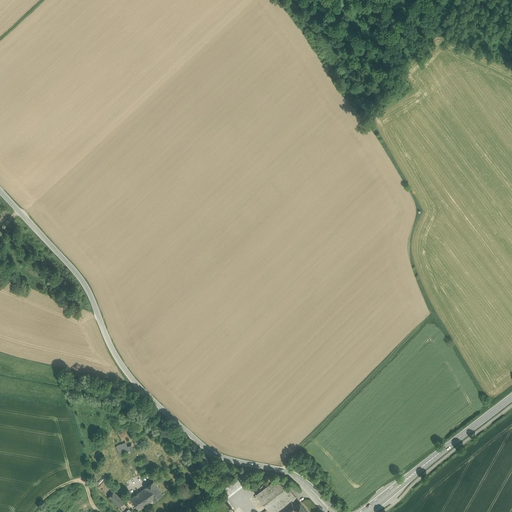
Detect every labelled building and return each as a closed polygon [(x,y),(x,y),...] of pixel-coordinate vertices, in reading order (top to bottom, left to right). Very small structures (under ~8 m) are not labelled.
[(127,446),(118,451),(120,455),(129,450),(127,446)] [(238,475),(219,489),(225,496),(244,482),(238,475)] [(276,479),(256,494),(267,509),(269,511),(273,511),(295,496),(291,491),(282,479),(276,479)] [(162,494),(153,481),(144,487),(145,488),(142,490),(151,502),(153,500),(154,500),(162,494)] [(142,490),(125,502),(120,498),(114,504),(122,511),(135,511),(151,502),(142,490)] [(114,491),(108,497),(111,500),(117,494),(114,491)] [(117,494),(111,500),(114,504),(120,498),(117,494)] [(307,511),(300,503),(293,508),(296,511),(307,511)]
